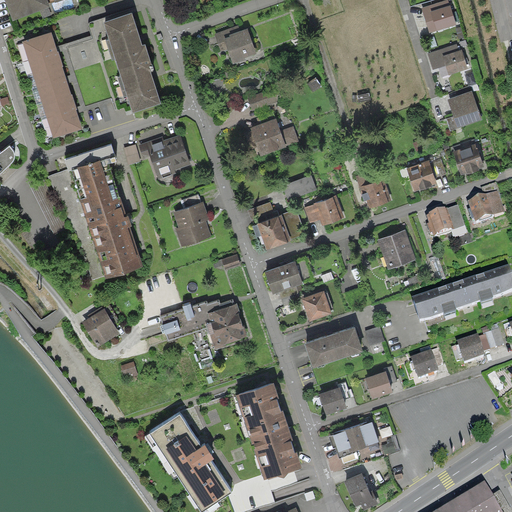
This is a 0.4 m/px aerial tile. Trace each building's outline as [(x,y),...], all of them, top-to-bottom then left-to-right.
[(51,8),(47,0),(4,0),(13,22),(51,8)] [(458,13),(453,14),(451,6),(449,0),(423,8),(431,34),(457,26),(457,23),(461,22),(458,13)] [(130,14),(102,23),(108,40),(105,41),(112,60),(115,59),(133,112),(160,102),(152,76),(154,76),(140,34),(137,35),(130,14)] [(256,54),(247,30),(236,34),(230,36),(227,30),(214,34),(221,51),(227,49),(233,65),(245,61),(245,59),(256,54)] [(84,129),(52,33),(22,43),(54,139),(84,129)] [(465,65),(468,64),(464,52),(462,53),(462,51),(460,51),(458,45),(427,55),(433,70),(439,68),(442,78),(467,70),(465,65)] [(223,78),(210,82),(215,97),(219,95),(221,93),(223,89),(224,86),(224,83),(223,78)] [(279,87),(248,98),(253,111),(283,100),(279,87)] [(482,120),(472,91),(448,100),(454,116),(447,119),(451,132),(482,120)] [(253,149),(254,149),(257,157),(261,155),(261,158),(288,148),(287,146),(299,142),(294,128),(280,133),(273,114),(260,119),(262,125),(250,129),(252,133),(247,135),(253,149)] [(191,165),(179,136),(146,149),(158,178),(191,165)] [(136,145),(124,149),(129,165),(141,161),(136,145)] [(49,176),(80,240),(93,280),(105,276),(106,280),(144,267),(127,218),(110,166),(116,164),(111,147),(66,162),(69,170),(49,176)] [(477,147),(454,156),(461,175),(467,172),(469,176),(479,172),(478,169),(484,167),(477,147)] [(13,153),(9,148),(0,155),(0,175),(13,163),(14,159),(14,155),(13,153)] [(441,161),(429,163),(407,171),(416,193),(437,184),(435,179),(446,174),(441,161)] [(317,190),(311,176),(286,185),(291,199),(317,190)] [(365,187),(367,194),(363,196),(365,202),(368,201),(371,209),(392,201),(384,180),(365,187)] [(498,195),(468,206),(476,228),(506,216),(498,195)] [(345,218),(337,196),(305,208),(310,222),(319,219),(322,226),(345,218)] [(210,221),(204,202),(174,213),(179,228),(176,229),(182,248),(212,238),(206,222),(210,221)] [(270,203),(248,211),(251,218),(273,210),(270,203)] [(278,211),(265,216),(267,223),(253,228),(257,238),(261,236),(264,243),(267,252),(292,242),(290,240),(306,234),(296,210),(280,216),(278,211)] [(468,236),(459,211),(427,222),(429,227),(427,228),(431,238),(432,238),(434,243),(452,237),(454,241),(468,236)] [(408,243),(404,232),(378,242),(389,271),(415,261),(408,243)] [(226,268),(241,264),(238,254),(223,259),(226,268)] [(308,264),(311,263),(309,256),(283,265),(266,271),(274,294),(280,292),(284,305),(300,300),(294,286),(303,283),(303,280),(312,277),(308,264)] [(468,287),(413,305),(420,326),(443,318),(445,322),(457,318),(456,314),(479,306),(481,310),(494,306),(493,302),(511,295),(511,281),(509,273),(468,287)] [(365,301),(361,288),(346,293),(350,306),(365,301)] [(332,313),(324,291),(301,299),(309,321),(332,313)] [(184,306),(161,313),(169,338),(208,325),(215,344),(217,349),(228,346),(226,340),(248,332),(238,299),(224,304),(223,304),(220,297),(207,301),(207,299),(193,303),(191,299),(183,302),(184,306)] [(102,308),(104,311),(96,316),(83,324),(98,348),(120,334),(115,326),(122,322),(110,303),(102,308)] [(492,333),(485,336),(486,337),(491,351),(510,344),(502,323),(490,327),(492,333)] [(363,350),(355,327),(330,335),(306,344),(314,367),(363,350)] [(380,327),(365,331),(370,345),(385,341),(380,327)] [(486,337),(478,340),(483,354),(491,351),(486,337)] [(478,340),(458,347),(465,368),(485,361),(483,354),(478,340)] [(431,357),(407,364),(411,378),(416,376),(418,384),(439,378),(436,368),(444,366),(439,350),(430,353),(431,357)] [(211,357),(200,361),(203,368),(214,364),(211,357)] [(134,360),(121,364),(126,378),(138,374),(134,360)] [(390,384),(397,382),(392,366),(384,368),(385,372),(365,379),(372,400),(393,393),(390,384)] [(303,461),(274,377),(237,389),(265,474),(277,470),(284,471),(289,465),(303,461)] [(345,397),(351,395),(346,380),(320,389),(327,410),(340,406),(347,404),(345,397)] [(204,442),(182,408),(146,432),(176,478),(182,474),(204,509),(235,488),(213,454),(217,451),(209,439),(204,442)] [(381,439),(373,416),(329,431),(333,445),(335,445),(339,455),(341,454),(344,461),(359,456),(356,447),(381,439)] [(388,442),(382,444),(385,455),(401,450),(395,433),(391,434),(392,436),(387,438),(388,442)] [(371,487),(362,467),(345,475),(356,502),(360,500),(364,507),(379,500),(373,487),(371,487)] [(500,511),(485,486),(441,511),(500,511)]
